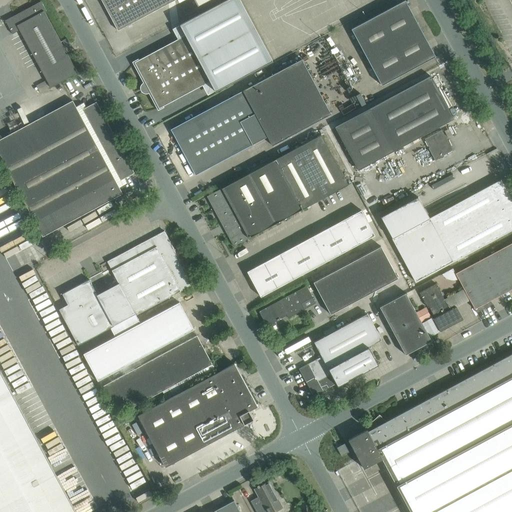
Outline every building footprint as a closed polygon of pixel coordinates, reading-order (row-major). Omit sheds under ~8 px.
[(174,0),(101,0),(118,30),(174,0)] [(226,0),(180,25),(185,36),(210,81),(215,91),(272,61),(239,0),(226,0)] [(435,57),(414,17),(405,0),(351,29),(381,85),(435,57)] [(77,73),(68,55),(44,12),(45,11),(46,11),(41,1),(40,2),(6,21),(5,20),(12,33),(19,29),(51,87),(77,73)] [(135,62),(159,108),(210,81),(185,36),(135,62)] [(301,60),(242,91),(267,137),(272,145),(279,141),(330,114),(301,60)] [(431,76),(422,81),(335,127),(358,170),(454,119),(431,76)] [(267,137),(242,91),(240,88),(233,92),(234,95),(197,115),(171,129),(195,175),(245,148),(246,151),(254,147),(253,144),(267,137)] [(0,157),(17,189),(115,138),(96,102),(82,110),(83,112),(80,114),(72,100),(0,139),(0,157)] [(442,130),(433,135),(425,139),(429,148),(428,148),(434,160),(435,159),(436,160),(444,156),(443,155),(452,150),(442,130)] [(321,135),(275,159),(302,209),(348,185),(321,135)] [(122,194),(118,185),(115,180),(119,178),(120,181),(134,173),(115,138),(17,189),(43,237),(122,194)] [(302,209),(275,159),(207,196),(233,246),(302,209)] [(511,200),(501,180),(429,218),(453,262),(511,229),(511,200)] [(418,197),(380,217),(392,238),(415,282),(453,262),(429,218),(418,197)] [(247,272),(260,297),(375,236),(361,210),(247,272)] [(193,285),(176,253),(164,231),(107,261),(121,287),(135,314),(135,315),(193,285)] [(511,243),(455,273),(477,313),(486,308),(485,306),(492,303),(490,301),(511,288),(511,243)] [(382,246),(313,283),(331,315),(398,279),(382,246)] [(99,299),(89,279),(62,294),(68,305),(59,309),(76,343),(78,345),(113,326),(99,299)] [(448,302),(446,302),(436,284),(419,293),(427,307),(428,306),(435,318),(433,319),(440,332),(463,319),(456,307),(448,302)] [(288,318),(304,309),(315,303),(306,286),(259,311),(267,326),(268,328),(276,324),(274,322),(279,319),(286,315),(288,318)] [(135,314),(121,287),(99,299),(113,326),(135,314)] [(430,342),(432,341),(406,293),(379,307),(405,355),(428,343),(428,344),(430,343),(430,342)] [(138,359),(185,334),(193,329),(179,302),(84,353),(99,380),(131,363),(138,359)] [(367,313),(313,342),(321,357),(299,369),(313,396),(336,383),(328,369),(368,347),(382,340),(367,313)] [(216,372),(212,364),(197,335),(141,365),(135,369),(102,387),(117,415),(162,391),(166,399),(216,372)] [(378,365),(368,347),(328,369),(336,383),(338,386),(378,365)] [(511,511),(511,353),(386,421),(384,419),(381,422),(378,419),(367,429),(382,459),(410,511),(511,511)] [(165,467),(249,422),(253,419),(249,411),(257,406),(234,364),(138,415),(165,467)] [(0,511),(76,511),(0,370),(0,511)] [(382,459),(367,429),(348,439),(364,469),(382,459)] [(341,456),(349,452),(345,443),(337,448),(341,456)] [(274,511),(275,511),(283,508),(270,485),(265,483),(259,486),(259,484),(257,485),(258,487),(254,489),(260,499),(252,504),(256,511),(274,511)] [(240,511),(234,500),(216,510),(217,511),(240,511)]
